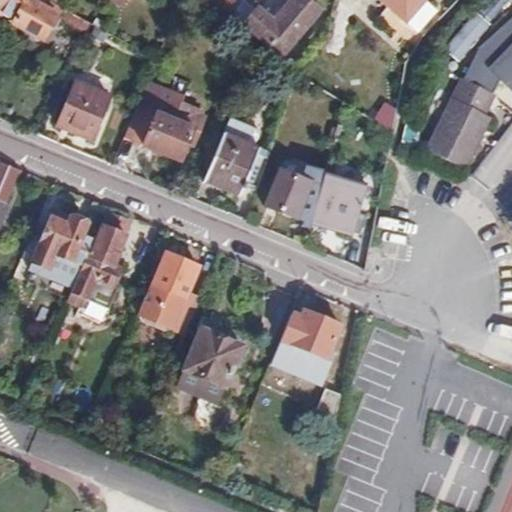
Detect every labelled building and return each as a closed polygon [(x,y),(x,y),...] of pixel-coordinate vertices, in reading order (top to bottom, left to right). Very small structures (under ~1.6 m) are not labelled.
[(44,42),(64,9),(47,0),(0,0),(0,12),(17,21),(15,25),(44,42)] [(217,0),(208,12),(219,21),(227,11),(236,0),(217,0)] [(236,0),(227,11),(241,23),(257,6),(249,0),(236,0)] [(289,0),(272,18),(257,6),(241,23),(281,57),(320,13),(304,0),(289,0)] [(379,0),(418,33),(436,11),(425,1),(426,0),(379,0)] [(473,11),(440,47),(455,61),(488,25),(473,11)] [(511,16),(476,46),(462,80),(467,81),(499,98),(511,109),(511,16)] [(467,81),(429,149),(466,169),(492,122),(486,120),(499,98),(467,81)] [(74,82),(57,126),(91,141),(110,98),(74,82)] [(137,105),(124,138),(179,164),(189,141),(194,142),(201,125),(197,123),(200,116),(162,99),(156,112),(137,105)] [(372,122),(392,134),(397,109),(384,102),(372,122)] [(231,119),(203,181),(240,195),(259,148),(254,147),(260,133),(231,119)] [(19,169),(0,161),(0,230),(0,231),(8,211),(2,209),(5,204),(19,169)] [(279,172),(266,206),(297,218),(310,186),(279,172)] [(366,216),(351,209),(344,206),(348,196),(355,179),(338,172),(314,226),(338,235),(340,229),(357,236),(366,216)] [(344,206),(351,209),(354,199),(348,196),(344,206)] [(53,211),(40,244),(56,251),(54,257),(71,263),(80,242),(88,222),(70,214),(69,216),(53,211)] [(67,300),(80,305),(88,300),(111,309),(118,290),(114,288),(121,270),(112,266),(131,222),(104,212),(90,246),(81,267),(72,288),(67,300)] [(90,246),(80,242),(71,263),(81,267),(90,246)] [(56,251),(40,244),(30,270),(72,288),(81,267),(71,263),(54,257),(56,251)] [(163,252),(137,317),(141,318),(142,324),(163,333),(167,329),(183,335),(198,297),(189,291),(199,266),(163,252)] [(293,305),(271,360),(313,378),(300,416),(321,425),(322,421),(332,425),(339,393),(320,389),(325,372),(333,356),(328,353),(340,327),(293,305)] [(198,330),(181,370),(222,389),(239,347),(217,336),(218,331),(205,325),(203,330),(198,330)] [(124,439),(137,445),(140,436),(127,432),(124,439)]
